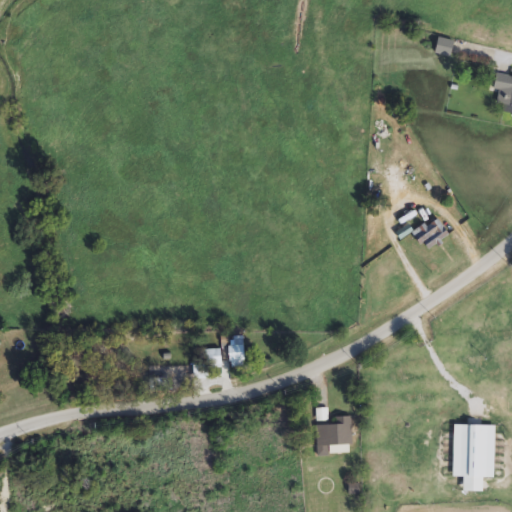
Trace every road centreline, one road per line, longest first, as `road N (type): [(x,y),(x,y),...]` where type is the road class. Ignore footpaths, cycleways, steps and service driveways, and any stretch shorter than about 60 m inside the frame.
road 1 (tertiary): [(153,412),(246,397),(323,361),(405,316),(511,236)]
road 2 (tertiary): [(0,438),(58,417),(153,412)]
